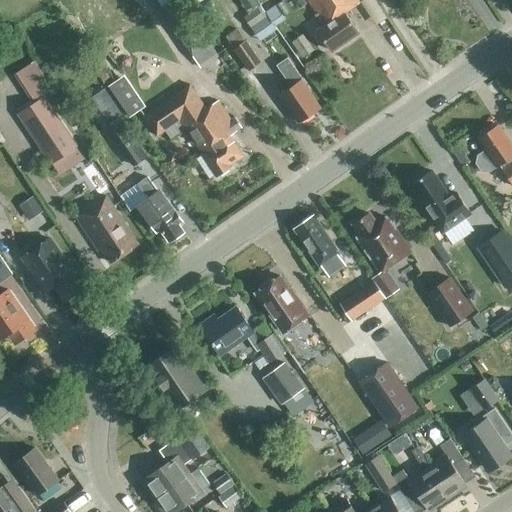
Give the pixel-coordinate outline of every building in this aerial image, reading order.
[(173,0),(159,10),(196,66),(215,53),(179,0),(173,0)] [(257,7),(259,5),(255,0),(238,0),(248,13),(257,7)] [(344,13),(361,2),(359,0),(306,0),(317,14),(315,16),(323,27),(318,31),(331,51),(358,33),(344,13)] [(265,19),(257,7),(243,17),(251,29),(265,19)] [(61,27),(50,9),(35,20),(46,37),(61,27)] [(313,51),(302,34),(290,42),(301,59),(313,51)] [(249,71),(261,63),(246,41),(234,49),(249,71)] [(310,92),(302,80),(303,80),(287,58),(276,66),(291,87),(280,95),(300,123),(320,109),(309,93),(310,92)] [(15,74),(33,102),(50,91),(32,64),(15,74)] [(192,89),(166,106),(144,121),(154,136),(180,120),(217,176),(231,167),(230,165),(243,156),(230,136),(242,128),(235,117),(230,120),(218,101),(206,109),(192,89)] [(78,146),(44,96),(16,114),(50,165),(78,146)] [(132,168),(147,157),(118,117),(103,127),(132,168)] [(478,140),(485,150),(477,156),(475,164),(480,172),(489,172),(504,162),(507,166),(502,169),(511,184),(511,145),(498,126),(478,140)] [(182,156),(167,150),(162,166),(177,171),(182,156)] [(449,196),(432,171),(411,185),(444,233),(472,214),(456,191),(449,196)] [(148,176),(145,178),(135,185),(146,200),(139,205),(148,218),(147,218),(157,232),(160,230),(169,243),(184,232),(178,224),(182,221),(169,203),(168,203),(160,191),(148,176)] [(13,198),(28,221),(41,212),(32,198),(33,198),(27,189),(13,198)] [(111,263),(138,245),(106,196),(76,217),(99,251),(106,246),(110,252),(105,255),(111,263)] [(369,214),(353,225),(360,235),(356,238),(380,273),(411,252),(387,217),(376,224),(369,214)] [(314,216),(294,230),(322,269),(323,268),(329,276),(346,265),(340,257),(341,256),(314,216)] [(511,271),(511,244),(497,223),(474,239),(501,278),(511,271)] [(22,258),(42,285),(48,294),(56,288),(65,301),(84,288),(49,239),(22,258)] [(0,283),(12,275),(0,257),(0,340),(11,333),(18,343),(36,330),(8,290),(0,295),(0,283)] [(255,294),(283,333),(309,315),(295,295),(294,296),(280,276),(274,280),(270,277),(260,284),(262,289),(255,294)] [(449,277),(425,293),(449,327),(473,311),(449,277)] [(386,298),(374,280),(339,304),(351,322),(386,298)] [(198,324),(203,330),(220,355),(253,333),(236,307),(218,320),(214,313),(198,324)] [(257,345),(263,354),(269,363),(283,354),(271,335),(257,345)] [(174,404),(200,387),(175,350),(149,367),(174,404)] [(262,379),(280,405),(303,389),(285,363),(262,379)] [(387,363),(361,380),(360,382),(379,410),(376,412),(388,429),(417,409),(387,363)] [(511,379),(507,368),(489,376),(500,399),(511,392),(511,379)] [(498,400),(484,379),(469,390),(483,411),(498,400)] [(504,447),(511,441),(511,434),(494,409),(483,417),(485,420),(464,435),(487,469),(509,454),(504,447)] [(166,436),(159,426),(149,433),(156,443),(166,436)] [(210,448),(197,429),(179,441),(192,460),(210,448)] [(446,455),(431,465),(427,467),(448,499),(467,487),(453,465),(463,459),(450,439),(439,446),(446,455)] [(415,449),(411,451),(418,460),(425,456),(419,446),(415,449)] [(38,495),(59,481),(35,448),(14,463),(38,495)] [(154,500),(190,474),(177,456),(141,481),(154,500)] [(427,467),(431,465),(425,456),(418,460),(424,469),(409,479),(403,470),(392,477),(406,497),(415,490),(429,511),(448,499),(427,467)] [(381,484),(391,478),(378,458),(368,464),(381,484)] [(175,511),(203,493),(190,474),(154,500),(162,511),(175,511)] [(217,496),(234,484),(227,474),(211,486),(217,496)] [(12,478),(4,484),(0,479),(0,511),(4,511),(11,507),(13,511),(31,511),(35,509),(12,478)] [(226,507),(242,496),(235,486),(219,497),(226,507)] [(370,509),(372,511),(400,511),(390,496),(370,509)] [(199,509),(200,511),(217,511),(224,507),(216,497),(199,509)] [(372,511),(370,509),(364,511),(354,511),(346,499),(329,511),(372,511)] [(71,511),(64,502),(50,511),(71,511)]
